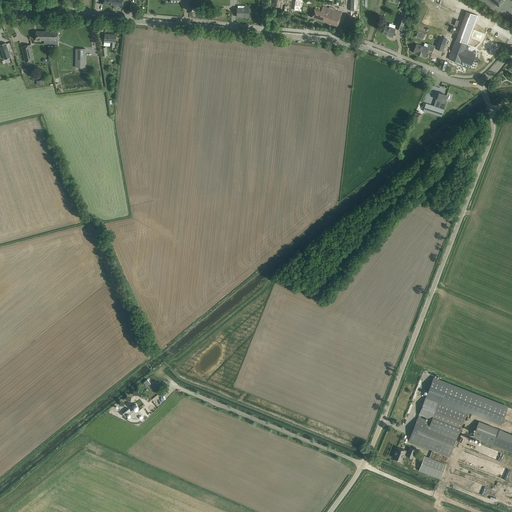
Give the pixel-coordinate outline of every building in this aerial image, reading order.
[(237,12),(237,17),(248,17),(249,6),(245,6),(237,5),(237,9),(237,12)] [(337,26),(342,13),(327,8),(327,7),(323,5),(321,10),(315,8),(312,17),(337,26)] [(455,40),(448,59),(460,63),(461,61),(465,63),(472,65),(476,54),(469,51),(465,50),(467,44),(478,16),(466,12),(455,40)] [(396,26),(395,28),(401,30),(406,18),(407,15),(401,13),(400,16),(399,16),(396,26)] [(385,25),(384,28),(383,28),(382,28),(381,30),(382,31),(383,32),(382,32),(386,34),(385,35),(392,37),(395,29),(385,25)] [(44,44),(47,44),(48,31),(36,31),(35,40),(44,40),(44,44)] [(58,31),(48,31),(47,44),(58,44),(58,31)] [(105,35),(104,42),(111,42),(110,46),(110,47),(114,47),(114,43),(115,43),(116,35),(112,35),(111,36),(110,36),(105,35)] [(440,37),(435,48),(442,51),(447,39),(440,37)] [(11,57),(6,43),(0,44),(0,46),(4,59),(11,57)] [(415,47),(414,52),(418,53),(417,55),(421,56),(421,54),(425,56),(428,50),(432,52),(434,47),(428,45),(428,44),(425,43),(423,47),(416,44),(415,47)] [(33,60),(30,45),(22,46),(25,62),(33,60)] [(85,67),(85,49),(76,49),(76,67),(85,67)] [(431,104),(429,112),(442,116),(444,110),(446,105),(447,101),(445,100),(446,98),(447,95),(443,94),(443,93),(440,92),(440,93),(439,93),(437,98),(437,99),(436,98),(434,105),(431,104)] [(433,377),(409,441),(449,457),(466,412),(468,413),(469,411),(501,423),(507,406),(433,377)] [(151,383),(147,387),(152,392),(158,388),(149,378),(148,379),(151,383)] [(133,409),(131,411),(129,408),(122,414),(124,417),(127,415),(127,416),(128,417),(126,419),(128,420),(129,421),(131,422),(133,422),(135,422),(138,422),(141,421),(142,421),(141,419),(143,417),(144,419),(148,416),(145,412),(146,411),(143,407),(139,410),(138,409),(139,408),(136,404),(132,407),(133,409)] [(479,421),(472,437),(493,445),(493,444),(499,429),(479,421)] [(511,434),(499,429),(493,444),(511,452),(511,434)] [(402,449),(397,447),(396,451),(395,451),(392,457),(395,458),(394,461),(399,462),(401,460),(401,461),(403,454),(412,458),(415,450),(409,447),(407,452),(405,451),(405,450),(404,450),(402,449)] [(418,470),(440,479),(446,464),(425,455),(418,470)]
